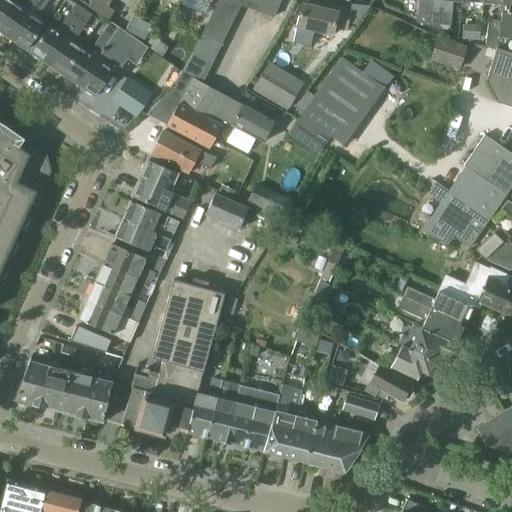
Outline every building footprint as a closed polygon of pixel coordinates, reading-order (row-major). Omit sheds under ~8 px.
[(25,17),(36,0),(23,0),(20,7),(12,1),(0,18),(0,32),(10,39),(25,17)] [(0,0),(0,18),(12,1),(9,0),(0,0)] [(26,50),(27,51),(45,24),(37,18),(46,5),(48,0),(36,0),(25,17),(10,39),(26,50)] [(220,0),(218,0),(215,9),(233,18),(239,6),(230,3),(220,0)] [(255,0),(243,0),(240,7),(251,10),(255,0)] [(268,0),(255,0),(251,10),(262,14),(268,0)] [(280,0),(268,0),(262,14),(272,18),(280,0)] [(416,14),(415,23),(428,24),(439,25),(440,0),(430,0),(429,15),(418,14),(416,14)] [(461,0),(440,0),(439,25),(450,25),(452,1),(461,1),(461,0)] [(482,0),(482,3),(498,5),(498,8),(498,13),(502,14),(502,0),(482,0)] [(511,14),(508,14),(509,6),(511,6),(511,0),(502,0),(502,14),(499,39),(511,39),(511,14)] [(68,14),(77,20),(83,10),(75,4),(68,14)] [(334,29),(346,32),(350,13),(315,4),(314,8),(302,5),(296,28),(332,37),(334,29)] [(215,9),(210,18),(229,27),(233,18),(215,9)] [(91,15),(83,10),(77,20),(85,26),(91,15)] [(77,20),(68,14),(66,18),(57,32),(48,26),(30,53),(47,64),(77,20)] [(133,16),(125,30),(143,40),(151,25),(133,16)] [(210,18),(205,28),(224,37),(229,27),(210,18)] [(85,26),(77,20),(47,64),(62,75),(80,48),(73,43),(82,29),(85,26)] [(500,21),(488,20),(485,45),(498,46),(500,21)] [(62,75),(79,86),(118,28),(109,22),(98,40),(88,54),(80,48),(62,75)] [(144,45),(118,28),(79,86),(95,97),(113,70),(106,65),(115,51),(119,44),(127,49),(123,56),(133,62),(144,45)] [(205,28),(201,37),(220,46),(224,37),(205,28)] [(463,37),(478,38),(479,29),(464,28),(463,37)] [(152,36),(145,46),(154,52),(160,41),(152,36)] [(201,37),(196,47),(215,56),(220,46),(201,37)] [(430,60),(459,70),(467,46),(437,37),(430,60)] [(162,57),(169,48),(160,41),(154,52),(162,57)] [(196,47),(192,56),(211,65),(215,56),(196,47)] [(511,54),(496,49),(485,82),(496,103),(511,108),(511,54)] [(191,57),(186,65),(206,75),(211,65),(192,56),(191,57)] [(362,73),(341,59),(317,93),(359,124),(384,89),(391,78),(369,62),(362,73)] [(258,94),(295,111),(309,79),(273,62),(258,94)] [(186,65),(181,74),(202,84),(206,75),(186,65)] [(221,120),(230,124),(262,142),(273,122),(223,96),(202,84),(181,74),(172,88),(146,116),(208,149),(220,127),(218,126),(221,120)] [(136,118),(156,99),(137,78),(116,96),(136,118)] [(301,116),(343,146),(359,124),(317,93),(301,116)] [(0,278),(2,280),(7,268),(2,265),(7,252),(13,255),(18,243),(13,241),(19,228),(24,230),(29,219),(24,216),(30,203),(35,206),(51,171),(46,154),(22,139),(21,141),(20,140),(19,141),(17,140),(16,142),(5,135),(8,130),(1,125),(0,126),(0,278)] [(151,155),(151,156),(149,161),(163,168),(165,163),(187,174),(193,162),(209,169),(216,156),(205,154),(161,133),(151,155)] [(463,165),(466,167),(449,192),(488,220),(506,195),(506,194),(486,180),(505,149),(484,135),(463,165)] [(506,194),(511,184),(511,153),(505,149),(486,180),(506,194)] [(148,161),(140,179),(190,202),(190,201),(171,192),(174,185),(171,184),(176,174),(163,168),(149,161),(148,161)] [(140,179),(131,196),(163,212),(183,220),(190,202),(140,179)] [(422,232),(447,244),(453,235),(469,246),(488,220),(449,192),(431,219),(422,232)] [(214,193),(205,215),(238,229),(248,208),(214,193)] [(130,200),(121,218),(171,240),(179,221),(166,216),(162,227),(155,224),(159,213),(130,200)] [(121,218),(113,237),(166,260),(173,244),(170,242),(171,240),(121,218)] [(279,222),(273,236),(294,245),(300,231),(279,222)] [(498,226),(493,232),(502,241),(507,236),(498,226)] [(502,241),(493,232),(493,233),(475,250),(485,259),(502,241)] [(111,244),(102,263),(149,284),(154,273),(145,268),(143,271),(140,269),(145,259),(111,244)] [(335,244),(327,263),(335,267),(343,248),(335,244)] [(444,275),(437,290),(447,294),(477,308),(480,301),(487,304),(488,303),(511,314),(511,291),(503,288),(508,276),(490,268),(474,261),(464,284),(444,275)] [(102,263),(94,282),(128,297),(132,287),(136,289),(135,290),(145,294),(149,284),(102,263)] [(321,277),(329,281),(335,267),(327,263),(321,277)] [(132,388),(121,425),(134,429),(162,436),(164,427),(184,432),(195,392),(223,294),(172,281),(151,359),(162,362),(159,374),(149,371),(147,379),(133,375),(130,388),(132,388)] [(313,295),(314,295),(326,300),(331,287),(319,281),(313,295)] [(94,282),(86,300),(120,315),(128,297),(94,282)] [(430,299),(406,287),(401,296),(462,325),(470,306),(476,309),(477,308),(447,294),(437,290),(430,304),(428,303),(430,299)] [(232,316),(237,299),(225,296),(220,313),(232,316)] [(423,313),(427,315),(421,328),(453,343),(462,325),(401,296),(396,308),(420,319),(423,313)] [(112,334),(129,342),(138,323),(127,318),(120,315),(86,300),(86,301),(78,320),(112,334)] [(135,300),(127,318),(138,323),(146,304),(135,300)] [(397,344),(400,345),(434,361),(438,354),(447,358),(453,343),(421,328),(412,324),(406,337),(401,335),(397,344)] [(69,341),(104,353),(110,340),(76,325),(69,341)] [(420,372),(428,375),(434,361),(400,345),(390,367),(416,380),(420,372)] [(13,399),(36,405),(49,361),(41,359),(40,363),(29,361),(13,399)] [(36,405),(58,410),(69,371),(56,367),(57,363),(49,361),(36,405)] [(390,401),(393,397),(401,400),(403,397),(404,399),(409,397),(412,392),(410,387),(409,386),(410,383),(377,365),(368,383),(379,389),(377,394),(390,401)] [(58,410),(79,416),(91,371),(81,369),(80,373),(69,371),(58,410)] [(101,421),(112,381),(98,378),(100,373),(91,371),(79,416),(101,421)] [(195,392),(184,432),(206,437),(221,381),(211,378),(206,395),(195,392)] [(221,381),(206,437),(224,442),(239,387),(240,385),(221,381)] [(278,396),(263,452),(285,457),(298,407),(297,407),(301,390),(281,384),(278,396)] [(323,393),(335,396),(337,388),(325,385),(323,393)] [(239,387),(224,442),(242,447),(263,452),(278,396),(258,391),(248,389),(243,388),(239,387)] [(341,411),(374,420),(378,403),(346,394),(341,411)] [(298,407),(285,457),(304,462),(315,421),(307,419),(308,415),(303,413),(304,408),(302,408),(298,407)] [(509,449),(511,453),(511,452),(511,424),(505,411),(477,428),(487,445),(506,451),(509,449)] [(315,421),(304,462),(324,467),(336,426),(337,422),(323,419),(322,423),(315,421)] [(336,426),(324,467),(343,471),(369,434),(336,426)] [(0,504),(0,511),(38,511),(44,490),(41,490),(40,485),(33,483),(29,487),(6,481),(0,504)] [(77,511),(80,500),(44,490),(38,511),(77,511)] [(402,509),(400,511),(424,511),(426,508),(406,500),(402,509)] [(114,511),(84,503),(81,511),(114,511)]
